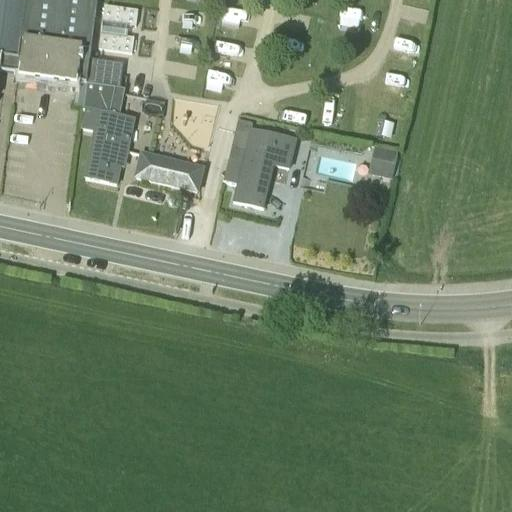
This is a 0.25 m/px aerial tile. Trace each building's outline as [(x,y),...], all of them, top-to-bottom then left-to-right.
[(15,3),(4,75),(86,87),(96,0),(26,0),(26,5),(15,3)] [(0,1),(0,74),(4,75),(15,3),(0,1)] [(138,14),(105,10),(103,25),(136,29),(138,14)] [(134,41),(101,36),(99,52),(132,56),(134,41)] [(96,63),(93,89),(120,92),(123,67),(96,63)] [(126,161),(134,123),(87,113),(83,132),(95,135),(85,181),(117,188),(122,160),(126,161)] [(237,186),(233,205),(254,210),(263,165),(287,170),(292,145),(251,135),(253,127),(238,123),(231,153),(225,184),(237,186)] [(374,150),(368,178),(391,183),(398,155),(374,150)] [(142,157),(141,159),(136,180),(197,196),(203,173),(142,157)]
